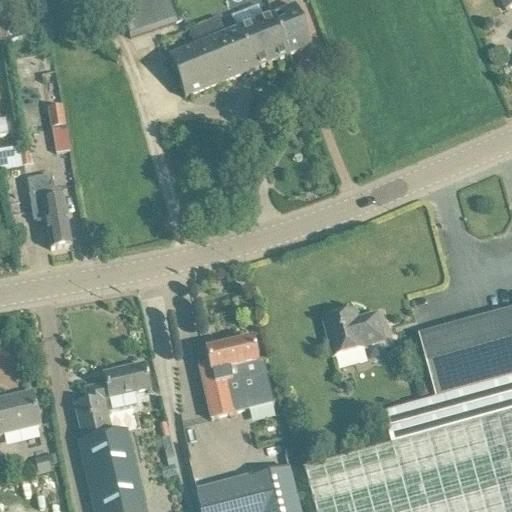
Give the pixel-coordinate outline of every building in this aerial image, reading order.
[(174,22),(165,0),(113,0),(129,39),(174,22)] [(511,9),(511,0),(501,0),(507,12),(511,9)] [(311,48),(303,29),(294,7),(270,17),(287,57),(311,48)] [(184,100),(287,57),(270,17),(224,36),(218,21),(188,33),(194,49),(168,59),(177,81),(184,100)] [(5,152),(0,152),(0,172),(22,169),(22,167),(20,156),(20,150),(16,127),(2,129),(5,152)] [(71,248),(68,228),(61,188),(54,189),(51,177),(26,181),(33,223),(45,221),(50,252),(71,248)] [(511,379),(511,312),(420,338),(437,400),(511,379)] [(332,320),(324,322),(334,359),(366,350),(365,348),(385,343),(378,316),(358,322),(356,314),(348,316),(345,313),(334,316),(332,320)] [(252,342),(248,343),(247,340),(238,342),(239,346),(205,353),(208,366),(199,368),(211,421),(231,417),(273,406),(266,376),(267,376),(263,361),(257,363),(252,342)] [(77,444),(82,463),(93,511),(144,511),(126,432),(112,435),(107,414),(137,407),(134,394),(149,391),(144,368),(103,377),(105,387),(86,391),(89,404),(75,407),(83,442),(77,444)] [(511,511),(511,381),(385,416),(393,447),(306,471),(317,511),(511,511)] [(0,437),(40,428),(31,394),(0,401),(0,437)] [(300,511),(291,471),(217,489),(198,494),(202,511),(300,511)]
